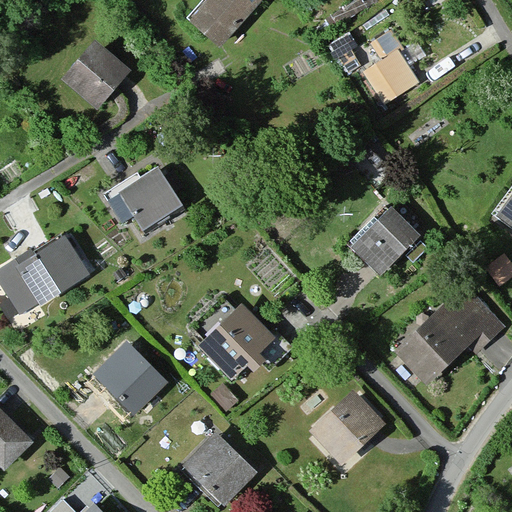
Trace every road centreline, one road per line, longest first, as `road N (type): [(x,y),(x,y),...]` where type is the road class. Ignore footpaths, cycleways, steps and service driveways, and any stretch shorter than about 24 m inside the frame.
road 1 (residential): [(0,355),(150,511)]
road 2 (residential): [(435,511),(457,465),(511,389)]
